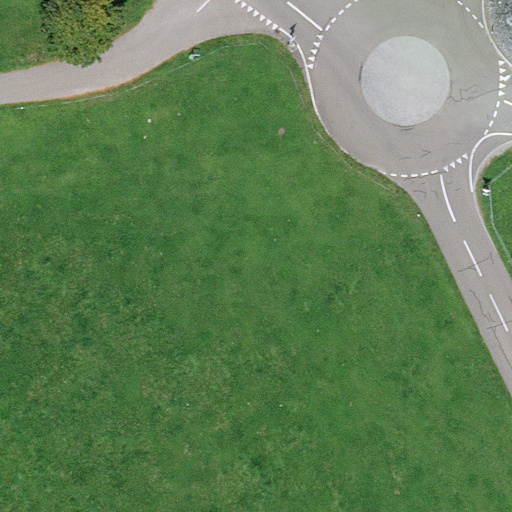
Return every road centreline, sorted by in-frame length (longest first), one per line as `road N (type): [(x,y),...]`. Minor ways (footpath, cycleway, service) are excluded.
road 1 (unclassified): [(209,0),(126,66),(0,94)]
road 2 (tertiary): [(429,149),(511,339)]
road 3 (tertiary): [(354,45),(345,66),(350,112),(383,144),(429,149)]
